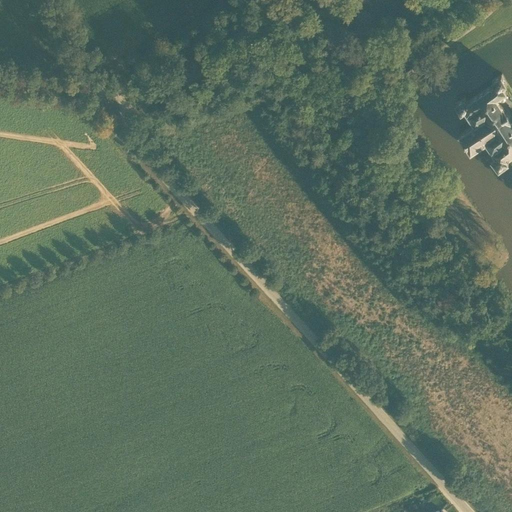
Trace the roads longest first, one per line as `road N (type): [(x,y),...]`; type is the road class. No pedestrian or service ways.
road 1 (unclassified): [(467,511),(140,148),(125,120),(125,97)]
road 2 (unclassified): [(125,97),(148,94),(357,0)]
